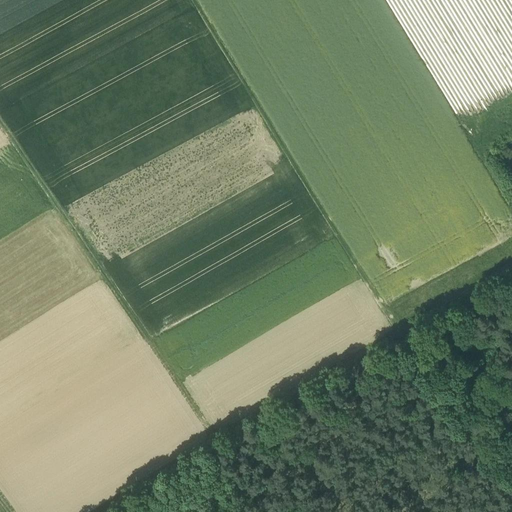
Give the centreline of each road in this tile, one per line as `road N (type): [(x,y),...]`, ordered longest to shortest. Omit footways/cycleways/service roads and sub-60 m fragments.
road 1 (track): [(401,335),(195,0)]
road 2 (track): [(217,439),(0,124)]
road 3 (track): [(101,511),(401,335),(413,351)]
road 4 (track): [(511,489),(413,351)]
road 5 (track): [(511,266),(399,331)]
